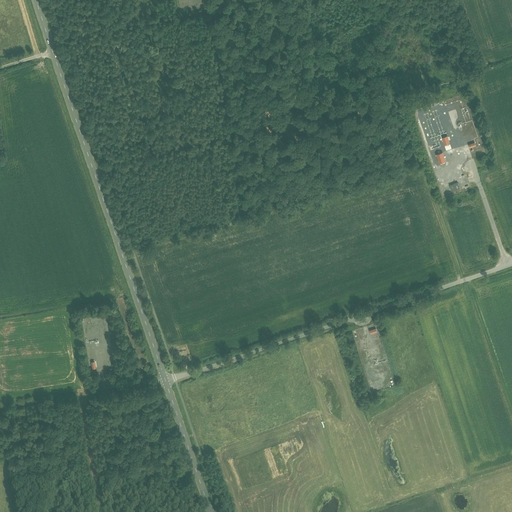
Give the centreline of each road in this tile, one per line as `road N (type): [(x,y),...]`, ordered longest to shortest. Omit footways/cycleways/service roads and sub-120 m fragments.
road 1 (tertiary): [(37,0),(162,381)]
road 2 (unclassified): [(511,264),(162,381)]
road 3 (tertiary): [(162,381),(211,511)]
